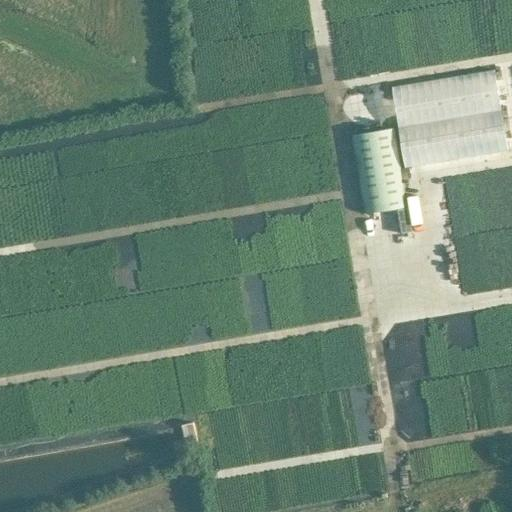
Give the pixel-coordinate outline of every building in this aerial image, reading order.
[(438,96),(406,94),(404,135),(436,137),(437,128),(466,130),(467,121),(437,119),(438,96)] [(489,119),(498,156),(511,152),(511,140),(505,115),(489,119)] [(394,127),(353,134),(365,213),(407,206),(394,127)] [(441,291),(440,244),(407,245),(408,293),(441,291)] [(188,448),(199,446),(195,423),(183,425),(188,448)]
